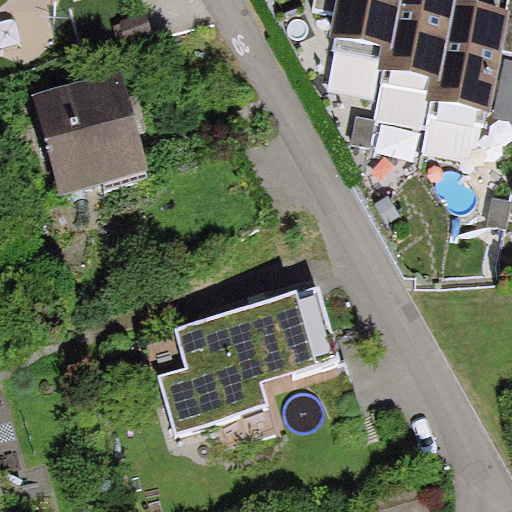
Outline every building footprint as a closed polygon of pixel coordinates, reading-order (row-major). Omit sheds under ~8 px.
[(316,0),(314,12),(336,17),(329,47),(384,59),(392,60),(404,0),(316,0)] [(459,0),(404,0),(392,60),(384,59),(380,77),(431,88),(439,90),(457,11),(459,0)] [(505,22),(457,11),(439,90),(431,88),(427,106),(489,120),(505,52),(511,24),(505,22)] [(121,82),(31,110),(60,207),(151,179),(121,82)] [(160,382),(176,438),(268,412),(262,390),(341,367),(321,298),(178,339),(188,374),(160,382)]
